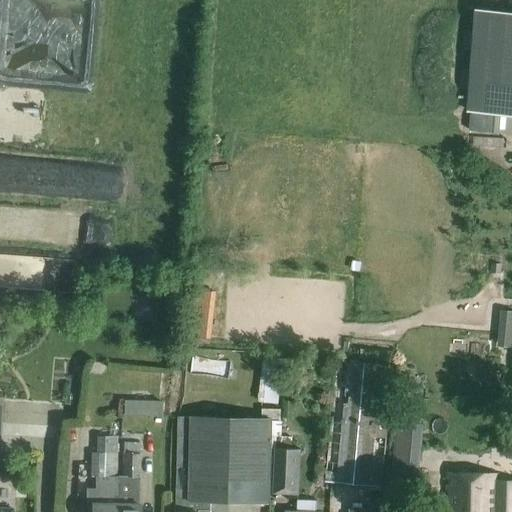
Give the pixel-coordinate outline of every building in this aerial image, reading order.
[(511,12),(475,10),(467,113),(470,113),(469,132),(511,135),(511,12)] [(0,89),(0,138),(24,138),(24,89),(0,89)] [(511,344),(511,310),(501,310),(500,344),(511,344)] [(196,321),(194,338),(211,340),(213,323),(196,321)] [(278,405),(283,360),(263,358),(259,403),(278,405)] [(391,383),(392,383),(394,366),(336,362),(326,484),(382,488),(391,383)] [(479,382),(475,418),(494,421),(498,385),(479,382)] [(163,417),(164,402),(123,401),(123,416),(163,417)] [(280,410),(262,409),(261,419),(280,420),(280,410)] [(211,511),(211,503),(270,504),(272,420),(179,418),(177,489),(179,489),(178,502),(177,502),(176,511),(211,511)] [(398,425),(393,473),(417,475),(422,427),(420,427),(398,425)] [(117,511),(117,496),(118,478),(116,478),(117,438),(97,438),(96,454),(91,454),(90,478),(95,479),(94,490),(85,490),(84,505),(91,505),(90,511),(117,511)] [(118,478),(117,496),(117,511),(138,511),(140,444),(123,444),(122,478),(118,478)] [(276,449),(273,494),(299,496),(301,450),(276,449)] [(0,511),(11,511),(12,509),(0,508),(0,475),(4,476),(4,461),(0,461),(0,511)] [(511,511),(511,475),(448,474),(446,511),(511,511)] [(286,511),(285,511),(308,511),(309,501),(298,501),(297,511),(286,511)]
